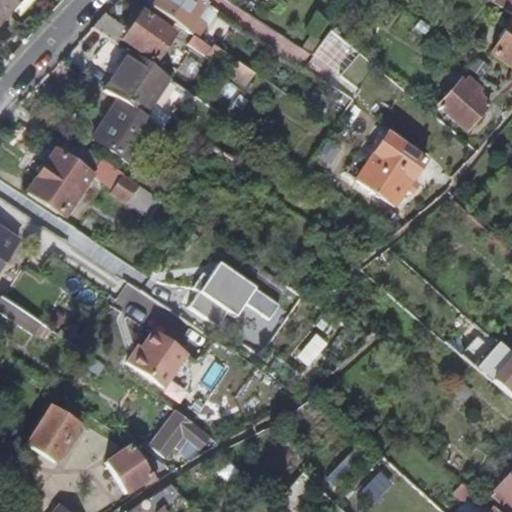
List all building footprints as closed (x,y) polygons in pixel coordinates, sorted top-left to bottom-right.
[(0,0),(0,19),(18,0),(0,0)] [(157,0),(151,10),(195,38),(197,40),(206,28),(196,20),(204,5),(197,0),(157,0)] [(384,30),(389,22),(361,4),(356,11),(384,30)] [(105,15),(92,30),(119,46),(122,43),(154,64),(173,36),(141,14),(129,31),(105,15)] [(511,31),(507,28),(491,56),(511,69),(511,31)] [(197,40),(195,38),(190,46),(208,58),(209,56),(221,64),(226,59),(197,40)] [(131,55),(105,93),(119,102),(145,119),(170,81),(131,55)] [(466,73),(478,81),(485,70),(473,62),(466,73)] [(249,87),(254,77),(238,67),(232,75),(249,87)] [(439,107),(468,130),(489,105),(460,80),(439,107)] [(337,108),(344,113),(351,103),(344,98),(337,108)] [(145,119),(119,102),(94,142),(131,168),(157,127),(145,119)] [(345,175),(397,207),(427,162),(388,135),(366,166),(356,159),(345,175)] [(142,188),(79,146),(68,162),(56,155),(29,195),(64,220),(93,179),(114,193),(112,196),(129,208),(142,188)] [(154,190),(165,197),(181,174),(170,166),(154,190)] [(142,188),(129,208),(159,226),(169,207),(142,188)] [(0,274),(20,245),(0,231),(0,274)] [(282,307),(219,266),(208,283),(201,279),(193,291),(200,295),(190,310),(219,329),(229,315),(237,320),(247,305),(272,322),(282,307)] [(41,329),(1,302),(0,303),(0,318),(33,341),(36,338),(41,329)] [(339,328),(327,353),(342,360),(353,334),(339,328)] [(46,344),(52,337),(41,329),(36,338),(46,344)] [(184,363),(189,357),(154,333),(131,368),(165,391),(184,363)] [(291,357),(304,368),(325,346),(312,334),(291,357)] [(511,357),(510,356),(490,379),(511,398),(511,357)] [(102,366),(93,360),(88,368),(97,374),(102,366)] [(272,361),(265,372),(286,385),(293,374),(272,361)] [(174,389),(197,405),(213,382),(191,366),(174,389)] [(26,448),(53,465),(77,427),(50,411),(26,448)] [(207,441),(174,418),(149,454),(165,464),(177,446),(182,450),(186,444),(199,452),(207,441)] [(126,496),(147,481),(149,485),(156,481),(140,458),(136,461),(128,450),(106,467),(126,496)] [(511,469),(492,491),(511,508),(511,469)] [(384,478),(366,486),(373,502),(391,494),(384,478)] [(468,493),(459,485),(452,494),(461,502),(468,493)] [(287,488),(273,503),(281,511),(286,511),(298,498),(287,488)]
